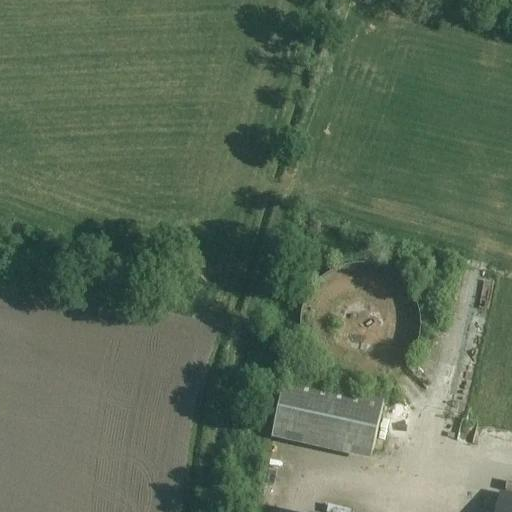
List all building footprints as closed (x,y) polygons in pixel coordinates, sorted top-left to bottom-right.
[(308,298),(305,303),(304,307),(303,310),(303,313),(302,317),(301,321),(301,329),(302,338),(303,342),(304,346),(307,354),(310,358),(314,364),(318,368),(321,371),(325,375),(329,378),(334,381),(339,383),(344,385),(349,386),(353,386),(359,387),(364,387),(369,386),(373,386),(378,385),(382,383),(386,381),(395,376),(399,373),(403,370),(409,363),(414,356),(416,352),(418,349),(419,345),(420,341),(421,336),(422,331),(422,327),(422,323),(421,319),(420,314),(419,309),(418,305),(416,301),(411,293),(406,286),(399,280),(396,277),(393,275),(385,272),(377,269),(372,268),(368,267),(360,267),(351,267),(342,269),(337,271),(329,276),(325,278),(321,282),(317,285),(314,289),(311,294),(308,298)] [(384,404),(284,382),(274,429),(373,451),(384,404)] [(416,438),(419,417),(390,412),(387,433),(416,438)] [(283,471),(304,469),(303,452),(282,454),(283,471)] [(511,511),(511,496),(501,494),(497,511),(511,511)]
